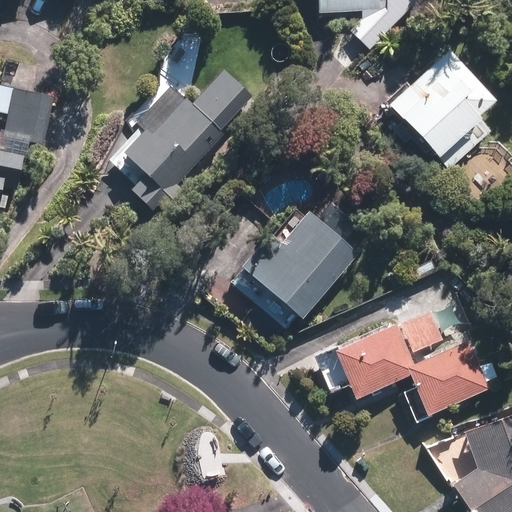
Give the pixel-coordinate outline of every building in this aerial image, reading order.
[(374,0),(320,0),(321,10),(375,7),(374,0)] [(414,0),(387,0),(357,33),(371,46),(414,0)] [(448,60),(393,110),(445,166),(480,133),(468,120),(487,102),(448,60)] [(52,102),(10,94),(2,135),(44,143),(52,102)] [(214,136),(171,97),(144,126),(153,134),(132,157),(166,188),(214,136)] [(20,159),(0,155),(0,191),(15,193),(20,159)] [(268,242),(243,270),(299,318),(351,259),(310,224),(283,255),(268,242)] [(428,310),(396,324),(409,354),(441,340),(428,310)] [(392,335),(339,357),(356,396),(409,373),(392,335)] [(463,349),(411,372),(430,413),(481,390),(463,349)] [(471,511),(511,511),(511,419),(468,434),(480,470),(455,488),(471,511)]
